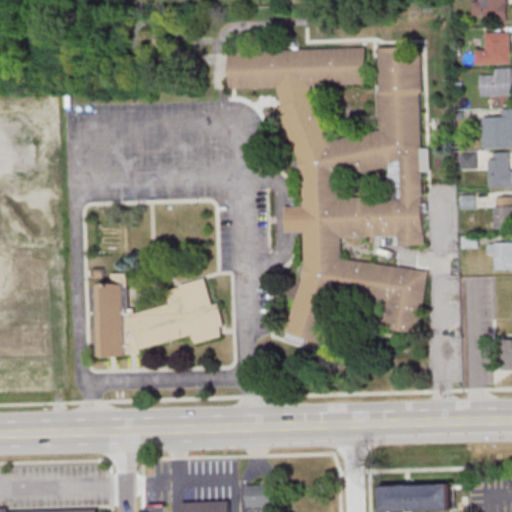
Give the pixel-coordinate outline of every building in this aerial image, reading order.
[(510,19),(509,0),(474,0),(474,19),(510,19)] [(511,31),(488,31),(488,51),(477,51),(477,63),(511,62),(511,31)] [(305,204),(305,197),(304,174),(303,171),(300,169),(298,166),(298,163),(298,161),(299,159),(301,158),(300,156),(280,105),(283,104),(279,85),(231,86),(230,49),(368,45),(369,82),(313,84),(315,92),(333,138),(383,128),(383,122),(379,122),(379,91),(382,91),(381,45),(393,45),(411,45),(411,51),(423,51),(424,91),(423,91),(426,232),(427,232),(427,243),(398,244),(397,234),(343,235),(344,257),(394,264),(431,269),(422,332),(385,326),(389,301),(338,294),(323,342),(308,337),(306,344),(287,337),(289,331),(287,330),(304,278),(304,276),(302,274),(301,271),(302,268),(303,266),(306,264),(306,236),(306,230),(287,231),(287,204),(305,204)] [(511,66),(493,66),(493,76),(482,76),(482,95),(511,94),(511,66)] [(511,107),(504,107),(504,118),(485,118),(485,147),(511,147),(511,107)] [(478,168),(478,150),(463,150),(463,168),(478,168)] [(511,186),(511,151),(490,151),(490,187),(511,186)] [(511,195),(497,196),(497,229),(511,228),(511,195)] [(511,268),(511,241),(490,241),(490,258),(499,258),(499,268),(511,268)] [(0,357),(47,356),(46,321),(0,322),(0,320),(0,292),(36,292),(35,244),(14,245),(14,255),(0,255),(0,357)] [(139,353),(129,353),(101,355),(99,310),(95,310),(94,287),(99,287),(98,283),(114,283),(114,272),(130,271),(131,307),(137,307),(137,312),(172,302),(168,288),(208,276),(215,303),(221,301),(226,322),(227,324),(224,324),(224,335),(199,342),(194,333),(182,337),(143,348),(144,351),(139,353)] [(382,485),(452,483),(453,509),(383,511),(382,485)] [(248,485),(274,484),(275,505),(249,505),(248,485)] [(185,511),(185,502),(234,501),(234,511),(185,511)] [(167,503),(167,511),(151,511),(151,504),(167,503)]
